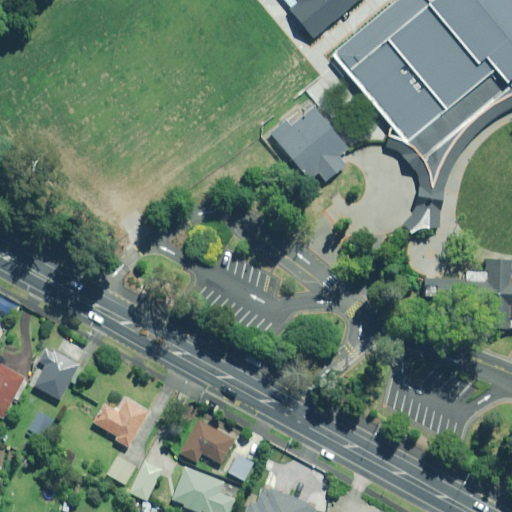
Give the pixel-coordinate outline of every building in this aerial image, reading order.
[(511,0),(401,0),(334,56),(393,133),(389,152),(405,162),(418,176),(422,194),(415,214),(405,228),(424,240),(443,233),(443,199),(447,185),(454,168),(462,155),(477,139),(493,124),(510,114),(511,113),(511,0)] [(351,149),(309,94),(260,131),(303,186),(351,149)] [(489,281),(426,279),(425,304),(511,306),(511,261),(490,261),(489,281)] [(78,366),(46,349),(39,362),(44,365),(33,387),(59,401),(78,366)] [(29,381),(0,365),(0,419),(2,420),(13,400),(17,403),(29,381)] [(120,409),(113,411),(105,406),(94,425),(115,438),(113,441),(128,449),(149,415),(125,400),(120,409)] [(55,418),(40,409),(27,430),(42,439),(55,418)] [(234,441),(196,420),(177,455),(196,465),(201,455),(220,466),(234,441)] [(254,464),(238,454),(227,473),(243,482),(254,464)] [(135,468),(117,458),(107,476),(124,486),(135,468)] [(161,472),(144,463),(128,492),(146,501),(161,472)] [(184,469),(172,501),(183,505),(182,507),(193,511),(198,511),(199,511),(229,511),(234,500),(210,491),(214,480),(184,469)] [(316,494),(297,485),(290,498),(277,492),(266,511),(321,511),(325,504),(314,498),(316,494)] [(149,511),(151,504),(141,502),(138,511),(149,511)]
